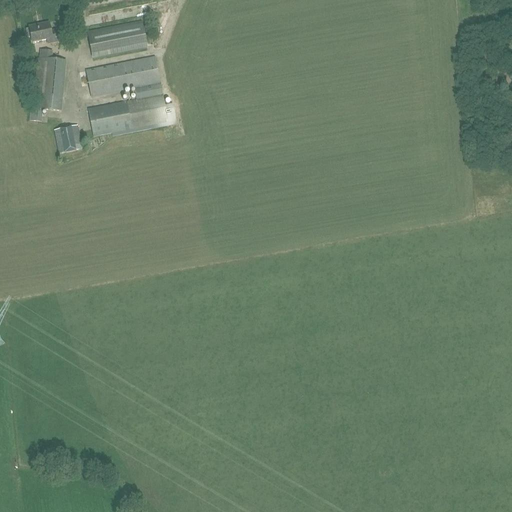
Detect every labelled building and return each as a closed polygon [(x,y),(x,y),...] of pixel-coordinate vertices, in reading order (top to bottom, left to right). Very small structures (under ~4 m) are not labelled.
[(93,59),(147,49),(142,23),(88,33),(93,59)] [(50,33),(49,24),(29,28),(29,30),(26,31),(28,39),(31,38),(32,44),(47,41),(48,45),(61,43),(59,31),(50,33)] [(88,110),(93,137),(108,134),(108,135),(175,122),(173,108),(165,110),(155,58),(86,72),(91,99),(134,90),(136,101),(88,110)] [(61,112),(65,63),(37,60),(33,109),(31,109),(29,121),(40,122),(42,110),(61,112)] [(59,155),(82,150),(77,127),(54,131),(59,155)]
